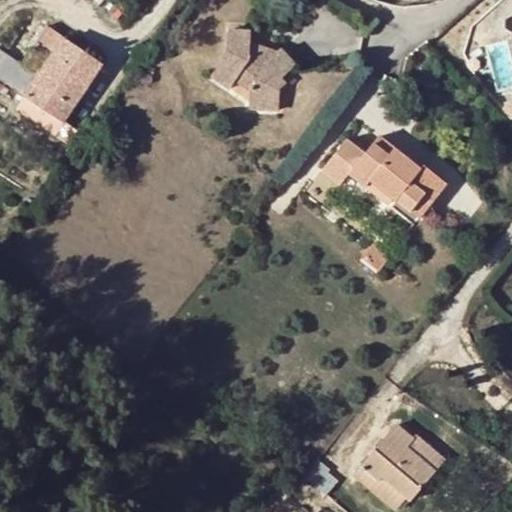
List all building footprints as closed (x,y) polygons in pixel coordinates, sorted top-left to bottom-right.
[(43,26),(17,65),(31,76),(19,95),(46,113),(40,122),(67,141),(75,130),(60,120),(98,63),(43,26)] [(248,85),(248,91),(248,107),(276,108),(277,90),(285,82),(279,77),(293,64),(262,30),(252,30),(241,30),(231,30),(227,29),(224,51),(209,75),(227,88),(233,80),(240,70),(253,79),(248,85)] [(233,80),(248,91),(248,85),(253,79),(240,70),(233,80)] [(346,172),(361,184),(367,177),(389,197),(406,210),(419,194),(427,201),(442,182),(420,165),(417,168),(375,135),(361,153),(344,140),(329,158),(346,172)] [(389,197),(367,177),(361,184),(384,203),(389,197)] [(414,217),(427,201),(419,194),(406,210),(414,217)] [(410,437),(394,424),(353,474),(395,509),(405,496),(409,500),(443,460),(412,434),(410,437)]
